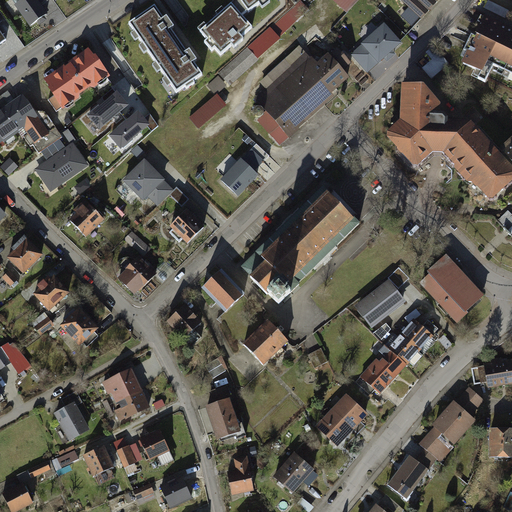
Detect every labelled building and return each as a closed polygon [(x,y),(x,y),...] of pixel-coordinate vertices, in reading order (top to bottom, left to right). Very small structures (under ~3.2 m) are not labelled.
[(39,0),(22,0),(15,5),(31,27),(50,14),(39,0)] [(246,0),(254,11),(270,0),(246,0)] [(336,0),(349,12),(359,0),(336,0)] [(401,0),(423,20),(441,0),(401,0)] [(128,24),(177,95),(203,77),(193,63),(196,61),(190,52),(187,54),(171,30),(175,27),(167,16),(164,18),(155,5),(128,24)] [(233,7),(203,31),(222,53),(251,29),(233,7)] [(511,30),(486,17),(463,63),(490,77),(496,66),(511,73),(511,30)] [(387,23),(352,53),(369,73),(404,43),(387,23)] [(270,28),(219,73),(229,85),(281,40),(270,28)] [(306,52),(255,97),(281,126),(291,137),(300,129),(296,124),(348,78),(342,71),(351,63),(338,49),(319,66),(306,52)] [(90,52),(47,82),(56,95),(49,100),(57,112),(108,77),(90,52)] [(436,59),(424,68),(432,78),(444,69),(436,59)] [(220,76),(208,85),(217,95),(228,86),(220,76)] [(425,85),(406,85),(404,125),(390,138),(417,168),(436,152),(448,154),(491,201),(511,181),(511,169),(470,124),(443,124),(445,107),(425,85)] [(130,107),(118,93),(88,117),(100,132),(130,107)] [(22,97),(0,113),(0,143),(21,128),(40,154),(56,143),(22,97)] [(219,97),(192,119),(200,129),(227,107),(219,97)] [(108,135),(122,152),(152,128),(138,111),(108,135)] [(281,146),(291,137),(281,126),(271,134),(281,146)] [(511,141),(503,150),(511,160),(511,141)] [(74,142),(33,168),(48,192),(89,166),(74,142)] [(251,147),(218,178),(238,199),(262,176),(256,170),(265,162),(251,147)] [(146,161),(124,183),(145,203),(149,200),(158,209),(176,191),(146,161)] [(279,231),(243,267),(252,277),(251,278),(259,286),(263,291),(268,295),(269,294),(275,300),(280,304),(290,294),(290,295),(300,285),(299,284),(314,268),(316,270),(337,249),(336,247),(360,224),(354,218),(353,218),(329,195),(330,193),(324,187),(301,211),(299,209),(278,231),(279,231)] [(71,221),(87,238),(104,221),(85,201),(75,211),(79,214),(71,221)] [(207,228),(189,210),(172,228),(190,245),(207,228)] [(146,256),(151,250),(131,233),(125,240),(146,256)] [(29,240),(12,258),(28,273),(45,256),(29,240)] [(484,296),(447,256),(429,273),(431,276),(423,283),(458,322),(466,315),(465,313),(484,296)] [(124,274),(119,278),(136,296),(157,275),(140,258),(133,265),(128,259),(119,268),(124,274)] [(244,296),(221,272),(205,288),(227,312),(244,296)] [(69,294),(53,278),(35,295),(51,312),(69,294)] [(389,285),(359,308),(373,325),(403,302),(389,285)] [(202,323),(186,306),(169,322),(184,338),(194,329),(202,323)] [(80,311),(63,327),(79,345),(97,329),(80,311)] [(33,322),(40,334),(54,325),(47,313),(33,322)] [(269,320),(244,344),(264,365),(275,354),(279,359),(287,351),(283,347),(289,341),(281,333),(269,320)] [(415,322),(403,335),(421,351),(427,344),(431,346),(437,340),(433,336),(439,329),(429,321),(422,327),(415,322)] [(377,331),(380,338),(393,332),(389,325),(377,331)] [(203,338),(194,329),(184,338),(182,340),(191,349),(203,338)] [(386,347),(407,366),(421,351),(403,335),(400,338),(397,335),(394,337),(391,334),(382,344),(386,347)] [(0,370),(13,362),(20,373),(30,366),(14,340),(0,348),(0,370)] [(362,377),(380,393),(407,366),(386,347),(382,352),(387,357),(384,360),(380,357),(362,377)] [(323,349),(310,355),(316,368),(329,362),(323,349)] [(226,371),(219,358),(206,366),(214,379),(226,371)] [(494,365),(485,367),(488,382),(489,388),(511,384),(511,361),(502,364),(502,360),(493,362),(494,365)] [(485,367),(473,369),(475,384),(488,382),(485,367)] [(113,403),(141,390),(131,370),(104,384),(113,403)] [(0,405),(9,400),(0,386),(0,405)] [(227,386),(212,392),(215,402),(231,396),(227,386)] [(141,390),(113,403),(122,421),(150,408),(141,390)] [(471,390),(461,402),(473,412),(483,401),(471,390)] [(360,420),(366,414),(349,397),(335,412),(352,429),(360,420)] [(229,401),(208,407),(218,439),(235,433),(237,440),(246,437),(242,425),(237,426),(229,401)] [(437,428),(453,442),(465,429),(467,431),(476,421),(469,416),(473,412),(461,402),(457,405),(455,404),(435,426),(437,428)] [(76,406),(58,416),(71,439),(89,429),(76,406)] [(348,432),(352,429),(335,412),(326,421),(330,425),(323,431),(337,446),(344,437),(349,437),(348,432)] [(366,426),(360,420),(352,429),(359,434),(366,426)] [(437,428),(421,445),(425,449),(438,460),(440,461),(455,443),(453,442),(437,428)] [(349,437),(344,437),(350,443),(359,434),(352,429),(348,432),(349,437)] [(511,429),(492,430),(492,458),(511,458),(511,429)] [(163,432),(142,441),(150,462),(171,453),(163,432)] [(137,446),(122,453),(128,466),(143,459),(137,446)] [(106,449),(89,457),(97,473),(114,464),(106,449)] [(438,460),(425,449),(416,461),(427,469),(429,471),(438,460)] [(68,455),(56,462),(59,466),(70,460),(68,455)] [(296,455),(275,478),(281,483),(283,482),(294,492),(313,470),(296,455)] [(416,461),(411,457),(389,485),(405,498),(427,469),(416,461)] [(238,471),(229,473),(233,495),(254,491),(248,458),(236,460),(238,471)] [(50,462),(31,471),(34,477),(53,468),(50,462)] [(186,482),(165,492),(173,509),(194,499),(186,482)] [(24,484),(6,493),(15,511),(33,503),(24,484)] [(152,488),(137,494),(140,503),(156,497),(152,488)] [(389,497),(383,503),(394,511),(395,511),(400,506),(389,497)]
